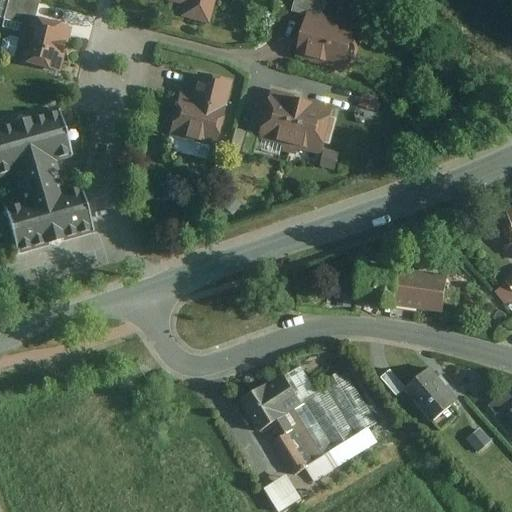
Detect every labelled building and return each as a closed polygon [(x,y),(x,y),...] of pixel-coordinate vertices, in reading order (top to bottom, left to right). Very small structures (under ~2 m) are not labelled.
[(217,0),(153,0),(153,2),(183,10),(180,20),(210,28),(217,0)] [(357,29),(306,17),(295,61),(346,73),(355,68),(359,54),(353,45),(357,29)] [(71,31),(24,20),(13,67),(60,78),(71,31)] [(234,83),(198,75),(192,101),(177,98),(167,141),(217,153),(234,83)] [(334,110),(271,94),(258,143),(321,160),(334,110)] [(61,115),(0,132),(0,182),(13,179),(20,205),(3,210),(18,261),(95,239),(80,186),(66,190),(59,165),(74,161),(61,115)] [(235,150),(255,154),(258,133),(238,130),(235,150)] [(405,272),(359,264),(353,299),(399,307),(405,272)] [(405,272),(399,307),(448,315),(453,280),(405,272)] [(407,386),(392,368),(381,377),(399,400),(407,393),(404,388),(407,386)] [(457,403),(429,368),(407,386),(404,388),(407,393),(432,424),(457,403)] [(314,369),(293,376),(289,382),(303,407),(276,422),(288,436),(272,448),(288,473),(307,502),(398,447),(353,384),(334,386),(314,369)] [(286,376),(242,400),(260,431),(276,422),(303,407),(289,382),(286,376)] [(511,409),(511,392),(494,407),(504,417),(511,409)] [(494,439),(480,426),(469,438),(484,451),(494,439)] [(291,511),(307,502),(288,473),(258,493),(268,511),(291,511)]
